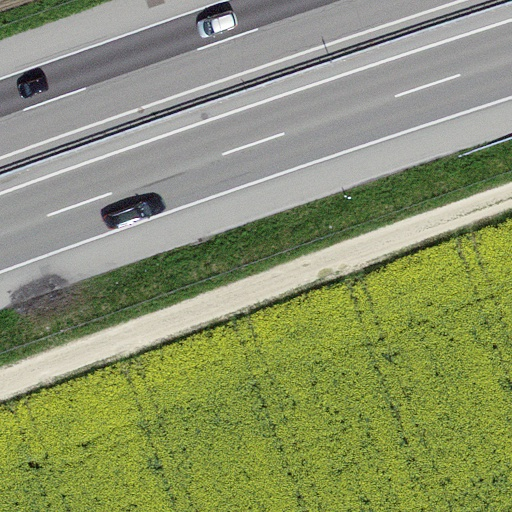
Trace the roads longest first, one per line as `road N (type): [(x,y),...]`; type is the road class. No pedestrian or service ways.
road 1 (track): [(0,382),(511,195)]
road 2 (motorway): [(0,232),(511,57)]
road 3 (motorway): [(343,0),(0,118)]
